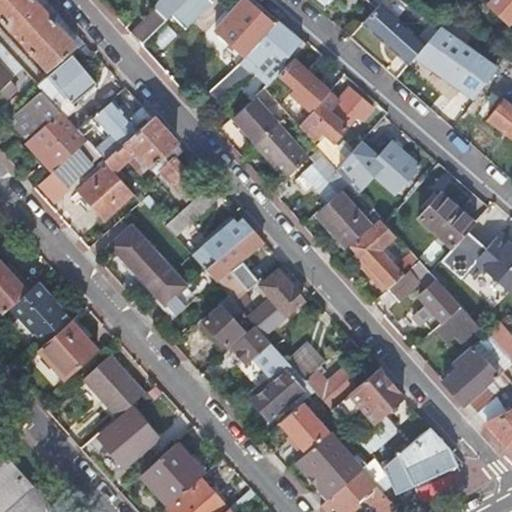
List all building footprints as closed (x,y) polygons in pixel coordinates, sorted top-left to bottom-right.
[(0,0),(0,19),(48,74),(69,55),(76,49),(50,19),(39,7),(33,0),(0,0)] [(186,0),(185,2),(172,15),(186,29),(211,2),(209,0),(186,0)] [(511,0),(493,0),(488,5),(507,23),(511,18),(511,0)] [(212,34),(239,61),(273,26),(244,2),(212,34)] [(379,2),(361,22),(405,64),(412,57),(424,43),(379,2)] [(141,47),(166,21),(154,8),(130,34),(141,47)] [(83,43),(57,13),(50,19),(76,49),(83,43)] [(303,46),(277,23),(273,26),(239,61),(208,91),(221,103),(239,86),(238,84),(252,71),(268,55),(282,68),(290,60),(303,46)] [(495,69),(437,28),(424,43),(412,57),(429,69),(433,64),(448,75),(445,80),(472,99),(490,75),(495,69)] [(0,46),(0,62),(13,78),(21,71),(0,46)] [(48,74),(34,85),(40,91),(52,105),(63,96),(70,105),(94,84),(69,55),(48,74)] [(282,68),(268,55),(252,71),(266,85),(274,76),(282,68)] [(511,67),(511,62),(504,57),(495,69),(490,75),(500,83),(511,67)] [(317,101),(326,92),(290,60),(282,68),(274,76),(289,89),(285,94),(306,113),(317,101)] [(0,91),(1,91),(13,81),(15,79),(13,78),(0,62),(0,91)] [(448,75),(433,64),(429,69),(445,80),(448,75)] [(20,89),(13,81),(1,91),(8,99),(20,89)] [(297,122),(300,133),(316,150),(333,167),(350,150),(341,140),(337,145),(331,139),(355,115),(361,120),(372,109),(349,89),(338,100),(327,91),(326,92),(317,101),(306,113),(297,122)] [(52,105),(40,91),(8,120),(48,166),(61,155),(65,159),(78,148),(84,142),(81,138),(74,130),(66,122),(52,106),(52,105)] [(511,102),(502,96),(487,115),(511,134),(511,102)] [(250,100),(231,118),(255,144),(275,126),(250,100)] [(85,120),(74,130),(81,138),(92,128),(104,142),(93,152),(101,161),(151,118),(142,108),(128,120),(112,101),(88,122),(85,120)] [(151,118),(101,161),(105,165),(111,171),(125,159),(119,152),(129,145),(149,167),(158,160),(167,170),(161,175),(184,201),(199,188),(176,162),(184,155),(151,118)] [(275,126),(255,144),(284,177),(304,160),(275,126)] [(390,143),(365,170),(394,195),(419,169),(390,143)] [(65,159),(52,171),(54,174),(39,186),(54,203),(68,190),(66,187),(92,163),(78,148),(65,159)] [(311,185),(325,201),(337,189),(342,184),(318,157),(293,181),(303,192),(311,185)] [(103,218),(131,194),(111,171),(105,165),(77,190),(103,218)] [(288,183),(283,178),(270,190),(277,199),(287,190),(284,186),(288,183)] [(176,215),(164,226),(175,238),(221,195),(211,184),(176,215)] [(325,201),(315,211),(325,223),(345,245),(367,223),(337,189),(325,201)] [(419,220),(449,249),(473,223),(441,195),(419,220)] [(142,201),(140,203),(130,212),(192,280),(203,269),(192,257),(175,238),(164,226),(152,212),(142,201)] [(164,202),(152,212),(164,226),(176,215),(164,202)] [(192,257),(203,269),(204,271),(206,269),(252,230),(241,218),(236,223),(230,217),(198,245),(201,248),(192,257)] [(365,265),(386,288),(399,276),(378,251),(392,238),(375,221),(349,246),(365,265)] [(319,228),(339,251),(345,245),(325,223),(319,228)] [(122,265),(138,283),(143,279),(171,311),(192,293),(132,226),(111,244),(127,262),(122,265)] [(262,241),(252,230),(206,269),(233,299),(231,301),(235,305),(243,297),(267,275),(259,266),(252,272),(241,260),(262,241)] [(485,248),(466,231),(439,260),(460,279),(474,262),(508,292),(511,287),(511,242),(510,240),(506,244),(496,236),(485,248)] [(510,240),(500,231),(496,236),(506,244),(510,240)] [(427,273),(416,260),(399,276),(386,288),(385,289),(395,300),(416,281),(425,290),(417,297),(422,303),(415,310),(418,313),(426,307),(432,315),(440,324),(458,308),(439,286),(428,274),(427,273)] [(0,310),(2,312),(3,311),(30,288),(20,277),(16,280),(11,275),(4,267),(0,262),(0,310)] [(8,264),(4,267),(11,275),(16,280),(20,277),(8,264)] [(445,280),(433,269),(428,274),(439,286),(445,280)] [(276,306),(254,326),(255,327),(264,337),(304,303),(278,275),(261,288),(276,306)] [(143,279),(138,283),(166,315),(170,318),(195,297),(192,293),(171,311),(143,279)] [(30,288),(3,311),(29,340),(33,337),(41,346),(69,321),(35,283),(30,288)] [(231,301),(226,295),(217,303),(221,307),(205,321),(226,346),(243,332),(233,321),(242,313),(235,305),(231,301)] [(243,297),(235,305),(242,313),(243,314),(252,306),(243,297)] [(419,326),(432,315),(426,307),(418,313),(412,318),(419,326)] [(478,329),(458,308),(440,324),(432,330),(444,343),(454,335),(461,343),(478,329)] [(41,346),(36,351),(62,380),(96,350),(69,321),(41,346)] [(489,340),(502,328),(498,324),(485,336),(489,340)] [(264,337),(255,327),(230,349),(246,366),(253,360),(271,344),(264,337)] [(511,339),(502,328),(489,340),(510,362),(511,360),(511,339)] [(266,418),(271,414),(294,393),(301,400),(312,390),(303,380),(289,364),(271,344),(253,360),(271,380),(267,383),(254,395),(250,399),(266,418)] [(469,403),(487,386),(497,377),(470,349),(452,365),(456,369),(442,382),(464,407),(469,403)] [(109,355),(81,380),(116,418),(143,393),(109,355)] [(319,365),(303,380),(312,390),(330,410),(361,382),(347,366),(326,384),(320,377),(326,373),(319,365)] [(361,382),(330,410),(340,421),(341,422),(359,406),(374,423),(384,414),(402,397),(377,369),(361,382)] [(267,383),(264,380),(246,396),(250,399),(254,395),(267,383)] [(511,409),(504,414),(487,386),(469,403),(504,447),(511,447),(511,409)] [(301,400),(278,421),(297,442),(306,451),(329,431),(301,400)] [(131,411),(104,434),(129,461),(155,438),(131,411)] [(374,423),(356,439),(363,448),(369,454),(396,427),(384,414),(374,423)] [(456,465),(448,448),(429,426),(384,467),(396,495),(456,465)] [(302,454),(297,459),(321,486),(316,490),(325,501),(327,499),(362,469),(365,465),(355,455),(352,457),(329,431),(306,451),(302,454)] [(67,511),(55,498),(0,437),(0,511),(67,511)] [(294,445),(302,454),(306,451),(297,442),(294,445)] [(120,477),(89,443),(81,449),(119,492),(137,477),(130,470),(120,477)] [(175,444),(141,473),(169,504),(203,474),(189,459),(175,444)] [(369,454),(363,448),(355,455),(365,465),(372,458),(369,454)] [(189,459),(203,474),(207,471),(194,455),(189,459)] [(373,456),(372,458),(365,465),(362,469),(374,483),(383,475),(373,456)] [(399,511),(374,483),(362,469),(327,499),(339,511),(351,511),(367,499),(379,511),(399,511)] [(200,481),(168,510),(169,511),(215,511),(223,506),(200,481)]
